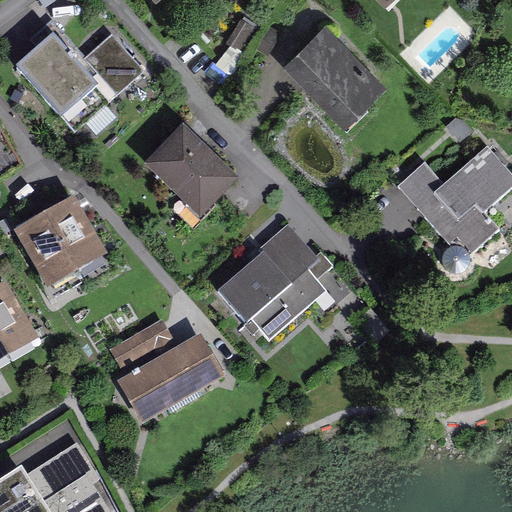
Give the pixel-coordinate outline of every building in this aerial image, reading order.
[(333,22),(294,58),(349,118),(389,82),(333,22)] [(140,75),(111,40),(75,70),(54,44),(21,71),(61,118),(105,82),(116,96),(140,75)] [(241,174),(190,125),(160,156),(211,205),(241,174)] [(511,183),(511,166),(490,142),(448,180),(428,159),(404,181),(470,253),(502,223),(487,206),(511,183)] [(73,209),(48,223),(75,270),(100,256),(73,209)] [(48,223),(23,237),(50,284),(75,270),(48,223)] [(295,227),(220,286),(247,319),(256,311),(272,331),(330,284),(314,265),(321,260),(295,227)] [(4,293),(0,295),(0,341),(8,355),(32,340),(4,293)] [(198,343),(123,386),(143,420),(218,378),(198,343)] [(0,511),(116,511),(77,447),(30,475),(27,469),(0,485),(0,511)]
